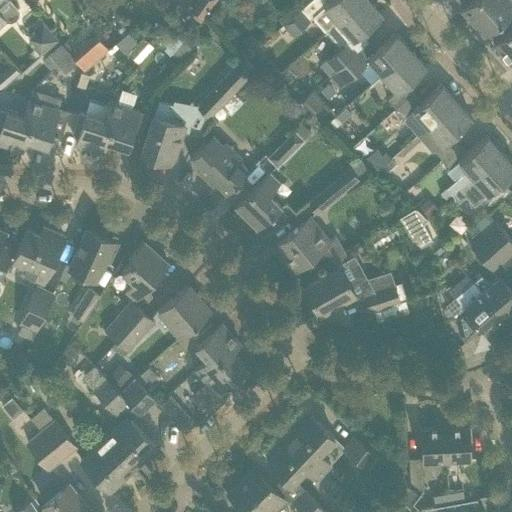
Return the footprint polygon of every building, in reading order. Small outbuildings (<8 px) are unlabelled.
[(0,0),(0,24),(5,20),(7,22),(10,22),(14,19),(17,16),(18,14),(17,9),(9,0),(0,0)] [(194,0),(194,2),(207,11),(214,0),(194,0)] [(312,14),(326,31),(333,25),(337,21),(361,0),(326,0),(322,4),(323,4),(312,14)] [(326,31),(324,33),(330,40),(343,28),(352,38),(380,13),(369,0),(361,0),(337,21),(333,25),(326,31)] [(471,0),(462,9),(483,33),(511,8),(511,5),(507,0),(471,0)] [(301,9),(283,24),(291,34),(309,18),(301,9)] [(30,45),(39,55),(57,39),(41,21),(32,29),(34,31),(27,37),(32,43),(30,45)] [(511,24),(492,42),(511,64),(511,24)] [(114,42),(122,52),(136,41),(127,31),(114,42)] [(367,57),(382,73),(410,49),(395,32),(367,57)] [(70,53),(83,69),(107,48),(94,33),(70,53)] [(171,51),(180,60),(197,41),(188,33),(183,38),(166,35),(160,41),(165,45),(162,48),(168,54),(171,51)] [(142,37),(135,45),(145,54),(152,46),(142,37)] [(328,75),(334,70),(356,51),(347,41),(326,59),(319,65),(328,75)] [(58,67),(70,53),(60,42),(41,59),(53,72),(58,67)] [(255,49),(247,57),(257,66),(260,68),(267,60),(255,49)] [(410,49),(382,73),(396,90),(424,65),(410,49)] [(356,51),(328,75),(336,84),(364,60),(356,51)] [(83,69),(70,53),(58,67),(75,86),(80,72),(83,69)] [(243,53),(197,103),(210,115),(212,115),(212,114),(257,66),(247,57),(243,54),(243,53)] [(11,62),(1,70),(9,79),(19,71),(11,62)] [(402,117),(416,134),(455,100),(440,82),(415,104),(407,95),(393,108),(402,117)] [(45,144),(57,108),(61,97),(30,87),(22,114),(12,146),(21,149),(25,137),(45,144)] [(171,161),(182,128),(183,123),(167,118),(171,103),(158,99),(153,114),(152,113),(140,151),(171,161)] [(102,116),(92,148),(101,151),(105,140),(126,146),(137,110),(107,100),(102,116)] [(455,100),(416,134),(431,150),(441,141),(470,116),(455,100)] [(344,107),(335,115),(341,121),(341,122),(350,114),(344,107)] [(0,142),(12,146),(22,114),(5,108),(5,111),(0,109),(0,142)] [(75,142),(92,148),(102,116),(86,111),(85,114),(79,112),(71,132),(78,134),(75,142)] [(267,156),(277,166),(304,139),(294,129),(267,156)] [(215,183),(225,193),(248,170),(238,160),(241,158),(224,141),(221,144),(212,134),(189,157),(198,167),(196,169),(212,186),(215,183)] [(446,186),(452,193),(468,179),(472,175),(501,150),(486,134),(457,159),(466,169),(446,186)] [(468,179),(452,193),(458,200),(464,194),(473,204),(511,169),(511,163),(501,150),(472,175),(468,179)] [(375,160),(380,166),(389,158),(384,152),(375,160)] [(389,158),(380,166),(386,173),(395,165),(389,158)] [(347,167),(307,200),(317,211),(356,179),(347,167)] [(233,206),(255,229),(281,204),(269,192),(280,181),(269,170),(233,206)] [(511,186),(503,195),(511,205),(511,186)] [(427,197),(416,206),(425,217),(436,208),(427,197)] [(431,239),(422,221),(426,219),(415,206),(396,216),(414,248),(431,239)] [(321,246),(328,259),(344,249),(336,235),(329,239),(309,214),(271,246),(292,270),(321,246)] [(511,240),(494,221),(482,232),(505,257),(511,250),(511,240)] [(18,245),(12,258),(26,264),(23,272),(42,280),(63,235),(42,225),(38,233),(26,227),(18,245)] [(0,275),(12,249),(0,243),(0,241),(5,231),(0,228),(0,275)] [(68,265),(95,277),(104,257),(108,258),(115,242),(85,228),(68,265)] [(505,257),(482,232),(469,245),(491,269),(505,257)] [(125,289),(138,300),(168,262),(141,240),(129,256),(131,257),(121,270),(133,280),(125,289)] [(304,285),(319,313),(354,294),(364,294),(373,290),(353,254),(349,257),(344,249),(328,259),(333,269),(304,285)] [(472,281),(495,307),(507,321),(511,316),(511,310),(510,309),(511,306),(511,288),(500,274),(488,284),(480,274),(472,281)] [(495,307),(472,281),(454,296),(462,306),(454,313),(459,334),(464,340),(480,327),(484,332),(495,322),(499,327),(507,321),(495,307)] [(187,283),(157,310),(179,335),(209,309),(187,283)] [(364,294),(369,310),(400,301),(394,283),(373,290),(364,294)] [(19,324),(35,331),(52,293),(36,285),(19,324)] [(87,286),(71,312),(83,319),(99,294),(87,286)] [(105,330),(116,339),(142,309),(131,299),(105,330)] [(142,309),(116,339),(127,349),(153,319),(142,309)] [(239,342),(220,321),(214,327),(209,322),(193,337),(197,341),(195,344),(207,357),(214,365),(230,350),(239,342)] [(217,391),(244,366),(230,350),(214,365),(207,357),(194,368),(207,382),(192,395),(208,413),(224,399),(217,391)] [(134,375),(143,384),(155,373),(147,364),(134,375)] [(117,387),(105,374),(92,386),(116,411),(126,402),(138,415),(154,400),(136,381),(130,385),(124,380),(117,387)] [(81,375),(73,382),(110,421),(118,414),(81,375)] [(159,403),(184,431),(194,423),(168,394),(159,403)] [(12,396),(2,404),(12,417),(22,409),(12,396)] [(309,413),(288,436),(322,468),(330,460),(319,450),(333,436),(309,413)] [(126,415),(103,437),(132,467),(155,445),(126,415)] [(453,418),(443,419),(445,459),(470,458),(468,425),(454,425),(453,418)] [(445,459),(443,419),(433,419),(433,426),(419,427),(420,456),(407,456),(409,479),(422,490),(422,460),(445,459)] [(55,420),(41,430),(61,455),(74,445),(55,420)] [(61,455),(41,430),(28,440),(48,466),(61,455)] [(341,448),(366,468),(377,454),(352,434),(341,448)] [(322,468),(288,436),(266,460),(290,483),(305,466),(315,476),(322,468)] [(132,467),(103,437),(79,459),(108,489),(132,467)] [(228,492),(247,511),(270,511),(284,499),(253,467),(228,492)] [(43,504),(49,511),(91,511),(68,483),(43,504)] [(399,494),(408,501),(415,492),(406,485),(399,494)] [(326,511),(305,488),(292,500),(303,511),(326,511)] [(461,489),(446,491),(448,502),(455,501),(463,500),(461,489)] [(446,491),(432,494),(434,505),(448,502),(446,491)] [(385,494),(375,504),(382,510),(392,500),(385,494)] [(38,511),(30,499),(13,510),(14,511),(38,511)] [(434,505),(423,507),(424,511),(483,511),(484,510),(472,511),(456,511),(455,501),(448,502),(434,505)]
